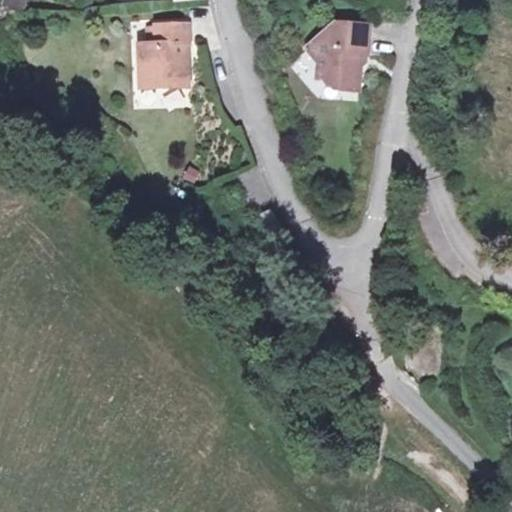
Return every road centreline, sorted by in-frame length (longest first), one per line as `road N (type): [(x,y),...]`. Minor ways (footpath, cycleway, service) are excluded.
road 1 (residential): [(364,268),(331,257),(307,213),(269,135),(227,0)]
road 2 (residential): [(511,497),(394,394),(371,345),(364,268)]
road 3 (residential): [(511,284),(477,265),(446,218),(421,139),(399,114)]
road 4 (residential): [(399,114),(364,268)]
